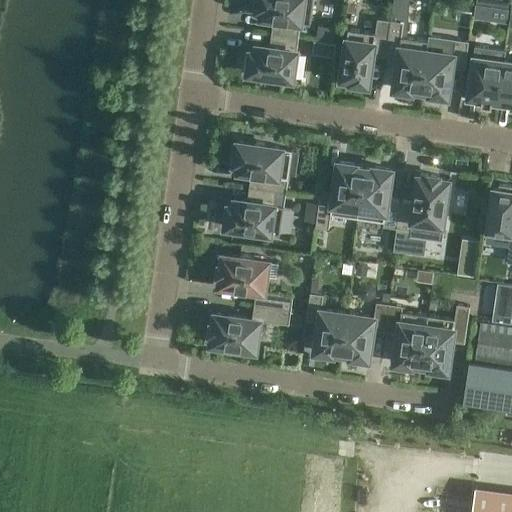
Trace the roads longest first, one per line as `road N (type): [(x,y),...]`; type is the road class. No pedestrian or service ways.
road 1 (residential): [(511,143),(195,96)]
road 2 (unclassified): [(154,367),(444,407)]
road 3 (residential): [(154,367),(195,96)]
road 4 (track): [(511,471),(372,446),(357,472),(357,511)]
